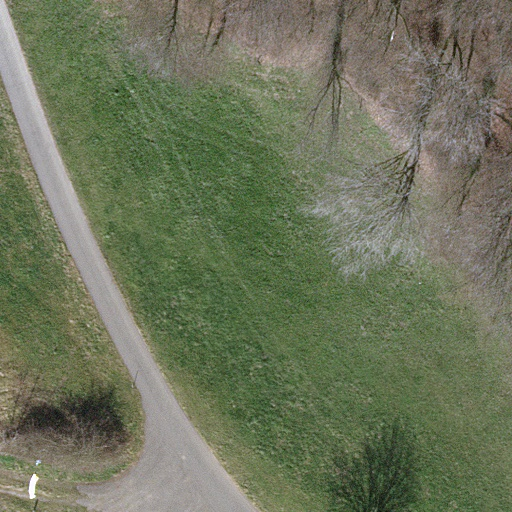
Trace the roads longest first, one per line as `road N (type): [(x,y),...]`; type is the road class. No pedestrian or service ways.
road 1 (residential): [(234,511),(201,481),(55,183),(0,17)]
road 2 (track): [(201,481),(84,492),(0,478)]
